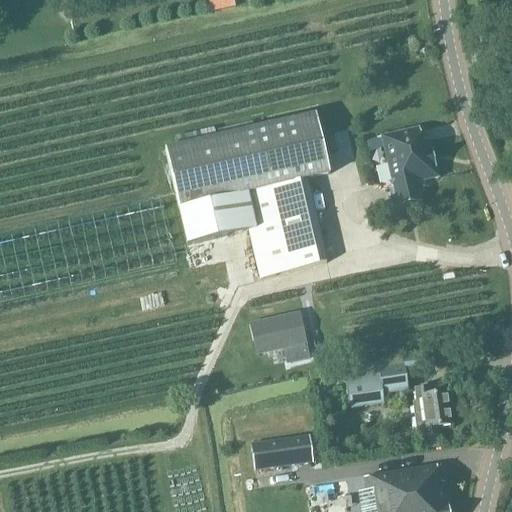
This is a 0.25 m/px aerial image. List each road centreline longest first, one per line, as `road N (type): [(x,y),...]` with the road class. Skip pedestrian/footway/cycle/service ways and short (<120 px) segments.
road 1 (track): [(511,251),(402,254),(238,296),(193,393),(187,432),(169,446),(0,478)]
road 2 (tertiary): [(511,236),(454,63),(445,0)]
